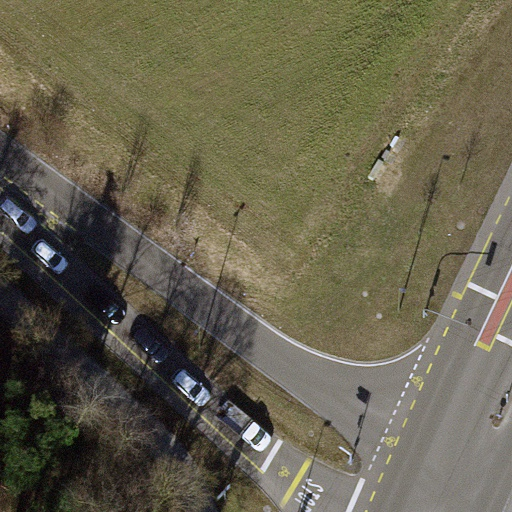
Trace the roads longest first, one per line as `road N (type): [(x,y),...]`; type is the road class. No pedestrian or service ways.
road 1 (secondary): [(430,458),(55,195),(0,173)]
road 2 (secondary): [(0,196),(20,225),(339,511)]
road 3 (primary): [(511,291),(430,458)]
